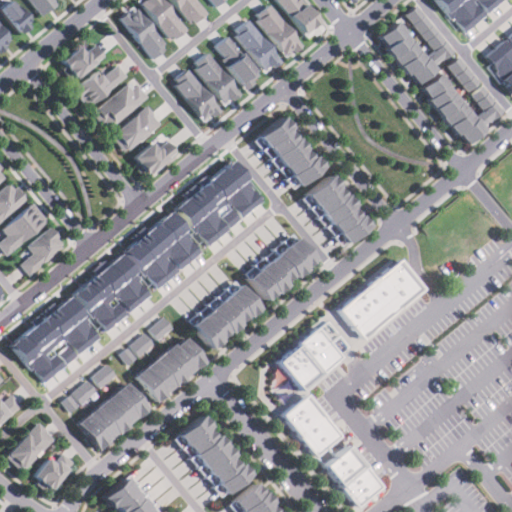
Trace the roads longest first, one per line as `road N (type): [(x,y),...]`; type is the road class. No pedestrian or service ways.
road 1 (residential): [(511,128),(139,436),(81,486),(64,511)]
road 2 (residential): [(381,0),(0,318)]
road 3 (residential): [(463,171),(346,28)]
road 4 (residential): [(140,203),(23,62)]
road 5 (residential): [(280,84),(396,224)]
road 6 (residential): [(206,381),(317,511)]
road 7 (residential): [(0,138),(86,248)]
road 8 (residential): [(97,0),(0,82)]
